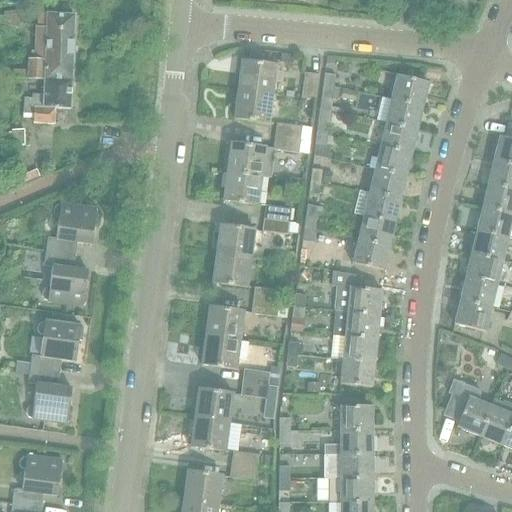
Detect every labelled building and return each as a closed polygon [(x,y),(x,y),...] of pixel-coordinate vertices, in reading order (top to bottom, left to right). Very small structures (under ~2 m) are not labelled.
[(12,78),(23,79),(43,80),(43,79),(72,81),(74,44),(75,15),(38,13),(36,60),(28,60),(27,70),(13,69),(12,78)] [(18,14),(0,15),(0,29),(19,28),(18,14)] [(241,61),(237,90),(272,94),(276,66),(241,61)] [(315,100),(318,74),(304,73),(301,98),(315,100)] [(324,73),(323,88),(328,88),(328,84),(333,85),(335,75),(324,73)] [(396,75),(391,99),(422,107),(428,82),(396,75)] [(43,79),(43,80),(42,95),(30,95),(30,98),(23,98),(23,113),(33,114),(33,123),(53,124),(54,108),(70,109),(72,81),(43,79)] [(328,88),(323,88),(321,98),(332,99),(333,85),(328,84),(328,88)] [(272,94),(237,90),(234,119),(269,123),(272,94)] [(391,99),(385,122),(416,130),(422,107),(391,99)] [(318,121),(316,135),(321,136),(322,132),(327,133),(329,122),(318,121)] [(385,122),(380,146),(411,153),(416,130),(385,122)] [(276,123),(274,136),(308,141),(310,128),(276,123)] [(499,136),(493,160),(511,164),(511,124),(507,124),(504,137),(499,136)] [(23,130),(13,131),(13,145),(24,144),(23,130)] [(315,145),(314,155),(329,158),(330,145),(325,145),(327,133),(322,132),(321,136),(316,135),(315,145)] [(230,143),(227,172),(261,176),(270,177),(275,150),(307,154),(308,141),(274,136),(273,149),(230,143)] [(380,146),(374,169),(405,177),(411,153),(380,146)] [(511,164),(493,160),(488,183),(511,188),(511,164)] [(312,169),(310,183),(316,183),(316,179),(321,180),(322,170),(312,169)] [(374,169),(369,192),(400,200),(405,177),(374,169)] [(227,172),(223,201),(257,205),(261,176),(227,172)] [(316,183),(310,183),(309,193),(319,194),(321,180),(316,179),(316,183)] [(511,188),(488,183),(482,207),(511,213),(511,188)] [(369,192),(363,216),(394,223),(400,200),(369,192)] [(47,237),(45,252),(75,256),(77,243),(91,245),(96,208),(61,203),(60,205),(56,204),(53,207),(52,211),(55,214),(59,214),(56,238),(47,237)] [(266,205),(264,218),(289,222),(291,209),(266,205)] [(307,205),(304,230),(310,231),(310,227),(315,228),(318,206),(307,205)] [(511,213),(482,207),(477,230),(508,237),(511,218),(511,213)] [(363,216),(358,239),(389,247),(394,223),(363,216)] [(289,222),(264,218),(262,231),(288,235),(289,222)] [(220,225),(216,254),(250,259),(252,244),(254,229),(220,225)] [(310,231),(304,230),(303,240),(313,241),(315,228),(310,227),(310,231)] [(477,230),(471,253),(502,261),(508,237),(477,230)] [(389,247),(358,239),(352,263),(383,271),(389,247)] [(75,256),(45,252),(43,266),(52,267),(49,291),(44,291),(41,293),(41,297),(43,300),(47,301),(47,302),(82,307),(87,271),(73,269),(75,256)] [(471,253),(466,277),(496,284),(502,261),(471,253)] [(250,259),(216,254),(212,282),(247,287),(250,259)] [(334,311),(335,311),(347,312),(378,315),(381,290),(360,288),(361,278),(332,273),(331,286),(337,286),(334,311)] [(466,277),(460,300),(491,307),(496,284),(466,277)] [(254,287),(252,300),(278,304),(280,290),(254,287)] [(295,294),(293,308),(299,309),(299,305),(304,306),(305,296),(295,294)] [(278,304),(252,300),(251,313),(276,316),(278,304)] [(491,307),(460,300),(454,324),(485,331),(491,307)] [(299,309),(293,308),(292,318),(302,320),(304,306),(299,305),(299,309)] [(209,307),(205,336),(239,340),(243,312),(209,307)] [(335,311),(333,334),(344,336),(376,338),(378,315),(347,312),(335,311)] [(31,355),(29,369),(59,373),(61,360),(75,362),(80,326),(45,321),(44,322),(40,322),(37,324),(36,328),(39,332),(43,332),(40,356),(31,355)] [(239,340),(205,336),(201,364),(236,369),(239,340)] [(344,336),(342,359),(374,362),(376,338),(344,336)] [(288,342),(287,355),(292,356),(293,352),(298,353),(299,343),(288,342)] [(292,356),(287,355),(285,366),(296,367),(298,353),(293,352),(292,356)] [(511,360),(511,359),(501,354),(496,363),(511,371),(511,368),(511,365),(509,364),(511,360)] [(374,362),(342,359),(340,384),(372,386),(374,362)] [(59,373),(29,369),(27,383),(36,385),(33,409),(28,408),(25,411),(25,415),(27,418),(31,418),(31,420),(66,424),(71,388),(57,386),(59,373)] [(243,369),(242,382),(267,386),(269,373),(243,369)] [(459,421),(457,427),(480,436),(491,406),(479,402),(480,390),(454,379),(448,393),(452,394),(443,415),(459,421)] [(267,386),(242,382),(240,395),(265,398),(267,386)] [(319,384),(306,383),(305,393),(318,393),(319,384)] [(198,389),(194,417),(228,422),(232,394),(198,389)] [(491,406),(480,436),(502,445),(511,417),(511,403),(503,400),(502,402),(494,399),(491,406)] [(340,406),(340,430),(372,430),(371,406),(340,406)] [(228,422),(194,417),(190,446),(225,451),(228,422)] [(511,417),(502,445),(511,448),(511,417)] [(279,419),(279,430),(284,430),(284,434),(290,434),(290,419),(279,419)] [(284,430),(279,430),(279,443),(290,444),(290,434),(284,434),(284,430)] [(324,445),(324,455),(372,455),(372,430),(340,430),(340,445),(324,445)] [(232,451),(231,464),(256,468),(258,455),(232,451)] [(13,489),(12,504),(41,507),(43,494),(57,496),(62,460),(27,455),(26,457),(22,456),(19,459),(18,463),(21,466),(25,466),(22,490),(13,489)] [(372,455),(324,455),(340,455),(340,480),(372,479),(372,455)] [(256,468),(231,464),(229,477),(254,481),(256,468)] [(279,467),(279,477),(284,477),(284,481),(289,481),(289,467),(279,467)] [(187,471),(183,500),(218,504),(221,476),(187,471)] [(284,477),(279,477),(279,491),(289,491),(289,481),(284,481),(284,477)] [(372,479),(340,480),(340,504),(372,504),(372,479)] [(216,511),(218,504),(183,500),(181,511),(216,511)]
